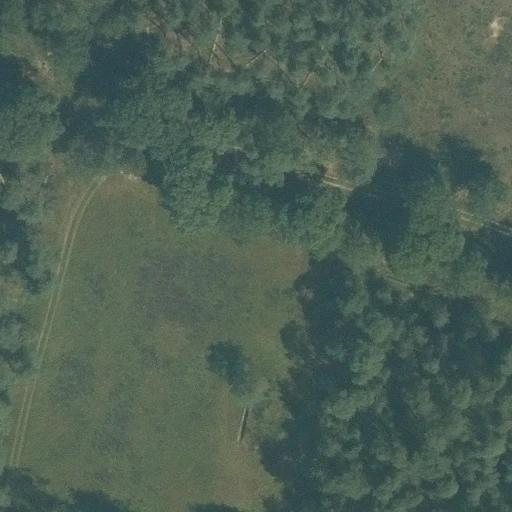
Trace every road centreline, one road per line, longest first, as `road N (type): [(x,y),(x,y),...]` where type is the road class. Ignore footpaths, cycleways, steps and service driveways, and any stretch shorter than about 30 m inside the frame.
road 1 (track): [(0,71),(511,232)]
road 2 (track): [(365,186),(324,243),(313,278),(315,348)]
